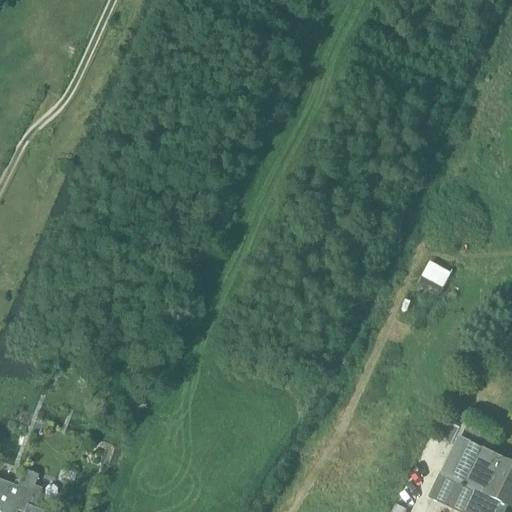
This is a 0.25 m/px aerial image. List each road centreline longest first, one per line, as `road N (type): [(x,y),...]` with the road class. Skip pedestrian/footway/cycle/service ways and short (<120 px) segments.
road 1 (track): [(356,0),(128,511)]
road 2 (track): [(511,251),(422,252),(285,511)]
road 3 (track): [(113,0),(87,66),(58,111),(27,136)]
